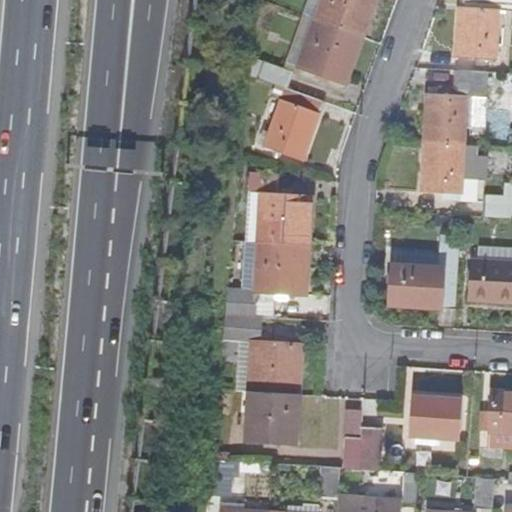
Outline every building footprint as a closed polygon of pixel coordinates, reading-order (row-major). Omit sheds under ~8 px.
[(323,0),(315,21),(363,37),(376,0),(323,0)] [(511,9),(511,0),(462,0),(462,6),(459,6),(456,56),(496,58),(499,10),(511,9)] [(363,37),(315,21),(300,63),(347,81),(363,37)] [(291,69),(265,59),(259,74),(286,84),(291,69)] [(487,96),(489,71),(459,69),(458,93),(429,92),(425,141),(465,143),(469,94),(487,96)] [(324,102),(276,86),(273,94),(282,98),(267,145),(303,159),(324,102)] [(462,192),(465,143),(425,141),(422,190),(462,192)] [(263,190),(259,241),(310,244),(314,195),(263,190)] [(511,216),(511,196),(486,196),(484,215),(511,216)] [(441,235),(439,256),(439,267),(394,264),(391,303),(457,308),(461,235),(441,235)] [(231,314),(257,315),(259,289),(291,291),(306,292),(310,244),(259,241),(255,288),(233,288),(231,314)] [(439,267),(439,256),(395,254),(394,264),(439,267)] [(511,300),(511,262),(474,260),(470,298),(511,300)] [(261,315),(277,316),(277,297),(291,297),(291,291),(259,289),(257,315),(261,315)] [(257,315),(231,314),(228,314),(226,337),(252,340),(260,341),(261,315),(257,315)] [(249,389),(300,393),(302,343),(260,341),(252,340),(249,389)] [(300,393),(249,389),(246,439),(297,441),(300,393)] [(511,391),(494,391),(492,429),(511,430),(511,391)] [(462,400),(413,396),(410,435),(460,437),(462,400)] [(364,426),(363,434),(361,468),(384,469),(386,427),(364,426)] [(361,468),(363,434),(347,433),(345,466),(361,468)] [(213,458),(210,487),(231,487),(233,460),(213,458)] [(340,466),(322,466),(321,495),(338,496),(340,466)] [(417,471),(404,471),(403,499),(353,496),(352,511),(402,511),(402,506),(415,507),(417,471)] [(476,506),(492,507),(495,476),(489,476),(477,475),(476,506)]
